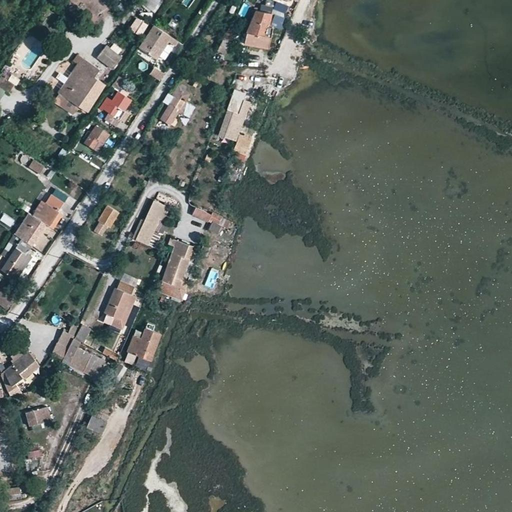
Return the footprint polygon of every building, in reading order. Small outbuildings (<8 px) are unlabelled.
[(141,0),(140,1),(153,13),(164,0),(141,0)] [(255,7),(242,42),(266,47),(273,23),(268,22),(271,11),(255,7)] [(141,36),(148,25),(138,18),(130,30),(141,36)] [(156,26),(141,48),(158,59),(170,41),(177,46),(179,41),(156,26)] [(225,38),(221,44),(227,47),(231,42),(225,38)] [(107,47),(100,58),(114,68),(122,57),(107,47)] [(78,65),(59,93),(89,112),(107,84),(95,76),(100,69),(81,56),(79,55),(74,62),(78,65)] [(155,67),(146,81),(155,87),(164,73),(155,67)] [(17,87),(8,80),(11,77),(4,73),(0,78),(0,87),(12,95),(17,87)] [(17,85),(21,79),(12,74),(9,80),(17,85)] [(116,93),(130,103),(133,99),(119,89),(116,93)] [(234,89),(218,132),(234,138),(248,100),(243,98),(245,93),(234,89)] [(109,98),(102,107),(115,116),(120,109),(125,111),(130,103),(116,93),(112,100),(109,98)] [(171,102),(178,107),(182,99),(176,95),(171,102)] [(170,101),(159,118),(173,126),(178,117),(175,115),(180,108),(178,107),(171,102),(170,101)] [(120,109),(115,116),(124,122),(130,114),(125,111),(120,109)] [(88,142),(100,150),(110,134),(97,125),(91,134),(86,130),(81,138),(88,142)] [(239,133),(233,149),(246,155),(252,138),(239,133)] [(46,162),(35,155),(29,164),(40,171),(46,162)] [(51,192),(36,215),(47,223),(48,224),(50,220),(58,209),(64,200),(51,192)] [(105,204),(96,217),(99,220),(94,228),(101,232),(106,224),(109,225),(118,212),(105,204)] [(212,224),(210,229),(226,236),(232,221),(196,207),(192,216),(212,224)] [(58,209),(50,220),(56,224),(63,212),(58,209)] [(36,215),(30,210),(21,221),(29,226),(36,215)] [(141,217),(136,226),(141,229),(137,237),(145,242),(159,217),(150,211),(145,220),(141,217)] [(4,214),(0,221),(12,227),(15,219),(4,214)] [(29,226),(21,237),(32,244),(47,223),(36,215),(29,226)] [(141,229),(136,226),(131,235),(137,237),(141,229)] [(21,237),(0,268),(15,278),(32,253),(27,249),(32,244),(21,237)] [(172,250),(160,279),(178,286),(189,257),(172,250)] [(134,284),(119,278),(116,286),(114,285),(103,309),(113,313),(120,315),(122,309),(128,312),(135,294),(131,292),(134,284)] [(221,292),(221,284),(204,285),(205,293),(221,292)] [(0,286),(0,303),(4,306),(10,295),(0,286)] [(120,315),(113,313),(109,321),(122,326),(128,312),(122,309),(120,315)] [(81,321),(75,335),(83,339),(89,325),(81,321)] [(132,333),(126,350),(151,358),(160,332),(143,325),(139,336),(132,333)] [(70,336),(61,357),(97,375),(104,356),(77,344),(79,340),(70,336)] [(54,345),(51,352),(59,356),(62,349),(54,345)] [(104,345),(101,351),(115,358),(118,352),(104,345)] [(3,368),(12,385),(22,375),(20,371),(34,359),(27,350),(3,368)] [(34,359),(20,371),(22,375),(24,378),(39,364),(34,359)] [(114,376),(123,379),(127,367),(118,364),(114,376)] [(27,410),(29,423),(48,419),(46,406),(27,410)] [(100,407),(98,417),(107,419),(110,410),(100,407)] [(93,415),(86,428),(102,435),(108,422),(93,415)] [(25,451),(27,459),(40,456),(38,448),(25,451)] [(4,487),(4,498),(18,497),(18,486),(4,487)]
